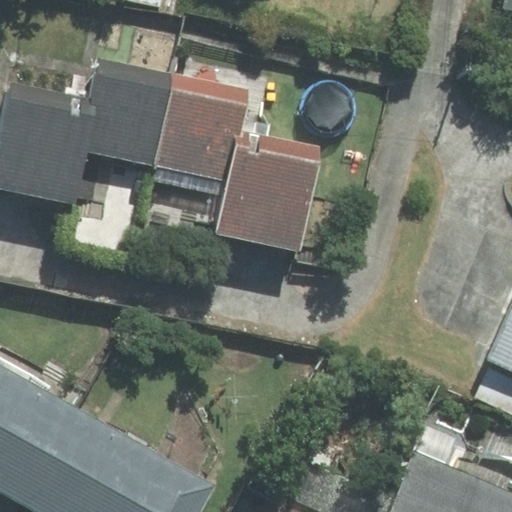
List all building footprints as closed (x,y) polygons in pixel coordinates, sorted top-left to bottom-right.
[(511,0),(504,0),(503,8),(511,10),(511,0)] [(91,101),(11,84),(0,134),(0,189),(77,206),(88,152),(153,165),(173,75),(100,60),(91,101)] [(173,75),(153,165),(229,182),(219,232),(298,249),(319,146),(240,130),(248,90),(173,75)] [(511,303),(486,360),(511,371),(511,303)] [(0,490),(25,505),(78,410),(0,365),(0,490)] [(78,410),(25,505),(37,511),(198,511),(214,485),(78,410)] [(303,461),(287,500),(315,511),(511,511),(511,493),(414,450),(390,497),(303,461)] [(281,511),(315,511),(287,500),(281,511)]
